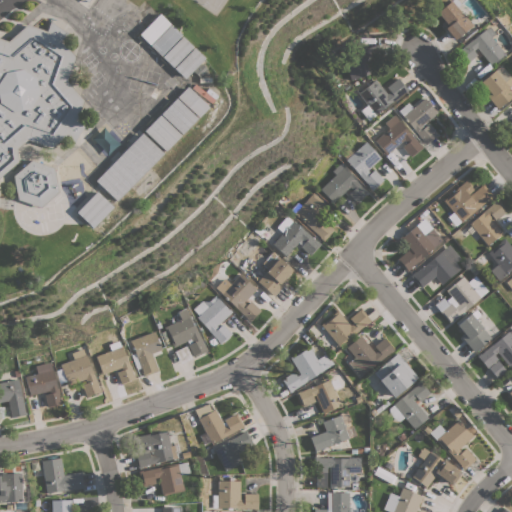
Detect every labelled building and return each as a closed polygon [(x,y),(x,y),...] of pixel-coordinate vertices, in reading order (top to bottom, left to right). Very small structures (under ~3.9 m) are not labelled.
[(454,39),(443,26),(446,24),(437,12),(451,0),(452,2),(454,0),(457,0),(460,4),(456,7),(471,25),(454,39)] [(159,13),(170,24),(149,45),(139,34),(159,13)] [(0,38),(8,41),(27,24),(46,31),(50,19),(57,26),(69,34),(64,44),(74,56),(66,81),(83,100),(76,119),(87,123),(80,131),(76,137),(74,143),(66,134),(51,148),(27,140),(16,149),(18,161),(0,176),(0,38)] [(171,24),(181,34),(160,56),(150,45),(171,24)] [(490,65),(476,48),(473,50),(477,55),(467,63),(457,51),(471,40),(472,40),(489,26),(495,34),(491,37),(505,53),(490,65)] [(182,36),(193,46),(172,67),(161,57),(182,36)] [(193,47),(204,57),(199,62),(206,69),(198,77),(191,71),(184,78),(173,68),(193,47)] [(344,56),(360,50),(366,48),(370,61),(366,62),(370,73),(351,80),(344,56)] [(510,77),(505,81),(510,86),(508,87),(511,91),(511,95),(497,109),(477,84),(494,70),(500,65),(510,77)] [(375,79),(387,94),(390,91),(386,87),(398,78),(408,90),(404,92),(391,102),(390,101),(374,114),(358,93),(375,79)] [(207,107),(197,117),(176,97),(186,86),(207,107)] [(196,118),(180,134),(159,114),(175,98),(196,118)] [(421,125),(423,127),(427,123),(437,135),(425,145),(422,142),(423,141),(412,128),(402,116),(403,115),(398,110),(408,102),(412,107),(424,98),(434,109),(437,112),(421,125)] [(385,155),(382,152),(383,151),(374,140),(389,128),(384,122),(394,114),(409,133),(410,132),(419,144),(420,143),(423,147),(411,157),(402,146),(406,143),(403,140),(385,155)] [(179,135),(164,151),(143,130),(159,115),(179,135)] [(162,153),(115,201),(94,180),(141,133),(162,153)] [(365,141),(380,157),(367,170),(370,173),(374,169),(383,179),(372,190),(368,186),(369,185),(359,175),(360,175),(346,160),(365,141)] [(58,191),(40,207),(17,199),(12,175),(22,167),(21,166),(24,163),(25,165),(31,160),(38,162),(38,160),(42,161),(41,163),(53,168),(58,191)] [(364,189),(365,189),(368,193),(366,195),(365,194),(359,200),(360,201),(358,203),(348,194),(353,190),(349,186),(333,202),(320,189),(336,174),(332,171),(339,164),(364,189)] [(492,196),(455,226),(447,216),(452,212),(443,200),(457,189),(456,188),(465,180),(468,184),(469,183),(471,186),(471,187),(473,189),(467,194),(468,195),(482,184),(492,196)] [(92,227),(76,212),(96,191),(112,207),(92,227)] [(325,203),(330,207),(317,221),(320,224),(323,220),(333,229),(323,241),(319,237),(294,213),(291,210),(298,202),(301,205),(313,192),(325,203)] [(474,229),(470,232),(467,228),(470,225),(469,223),(493,203),(492,202),(495,199),(506,212),(495,220),(491,216),(489,217),(503,233),(499,236),(487,245),(474,229)] [(282,232),(276,227),(286,216),(292,221),(293,220),(316,241),(316,240),(320,243),(310,255),(300,246),(304,241),(301,239),(285,256),(272,244),(282,232)] [(442,240),(422,256),(424,257),(417,262),(417,261),(410,267),(410,268),(406,271),(396,259),(408,250),(411,254),(413,253),(400,237),(403,234),(403,235),(424,218),(432,228),(442,240)] [(511,268),(498,280),(490,270),(497,264),(487,252),(500,242),(499,241),(504,238),(511,248),(511,268)] [(448,244),(460,258),(455,262),(460,268),(441,284),(434,276),(420,288),(410,276),(448,244)] [(251,275),(272,251),(292,269),(284,278),(287,281),(273,296),(251,275)] [(260,310),(249,322),(245,318),(246,317),(214,286),(223,277),(230,284),(240,273),(252,286),(253,285),(256,288),(243,302),(246,305),(250,300),(260,310)] [(487,291),(453,319),(454,320),(450,324),(434,304),(443,297),(445,300),(450,296),(445,290),(462,276),(467,282),(475,275),(487,291)] [(228,309),(229,309),(231,312),(219,323),(221,325),(222,324),(232,334),(228,337),(229,337),(223,342),(220,344),(217,341),(218,341),(207,329),(208,328),(197,317),(199,315),(193,309),(202,300),(208,307),(217,298),(228,309)] [(194,357),(187,345),(192,342),(190,338),(173,347),(171,344),(172,343),(164,327),(181,319),(178,312),(185,308),(189,315),(190,315),(192,319),(190,320),(193,325),(194,324),(205,347),(207,350),(194,357)] [(349,325),(352,323),(349,318),(360,308),(370,320),(338,346),(332,351),(319,336),(326,331),(320,325),(333,314),(332,313),(337,310),(349,325)] [(460,336),(463,334),(456,325),(470,313),(474,318),(484,311),(490,318),(481,326),(491,338),(473,352),(460,336)] [(511,363),(509,366),(497,352),(493,355),(497,359),(487,368),(476,356),(480,353),(481,353),(492,344),(508,331),(508,332),(511,328),(511,363)] [(154,331),(157,338),(158,338),(160,342),(158,343),(159,344),(160,344),(162,349),(152,353),(158,370),(143,376),(142,372),(143,372),(141,367),(136,369),(131,354),(135,352),(134,349),(133,350),(132,347),(133,347),(130,341),(154,331)] [(360,335),(374,353),(377,350),(374,346),(383,338),(393,350),(390,353),(390,352),(379,361),(379,360),(359,377),(347,362),(354,357),(346,347),(360,335)] [(174,351),(186,345),(192,358),(180,364),(174,351)] [(133,374),(135,379),(121,384),(116,372),(122,370),(121,367),(101,375),(100,371),(101,370),(96,356),(122,346),(133,374)] [(280,380),(293,371),(296,376),(300,374),(289,358),(292,356),(293,357),(308,347),(316,359),(326,353),(333,363),(306,381),(289,392),(280,380)] [(86,398),(81,385),(86,383),(85,379),(68,386),(66,381),(59,384),(56,371),(62,368),(60,365),(74,359),(71,353),(83,349),(93,374),(99,388),(101,392),(86,398)] [(397,353),(417,377),(393,397),(378,380),(379,379),(374,372),(397,353)] [(495,378),(488,369),(498,360),(506,369),(495,378)] [(51,361),(60,400),(61,400),(62,404),(47,408),(43,392),(29,396),(28,392),(29,392),(25,376),(37,373),(35,365),(51,361)] [(10,417),(7,400),(0,401),(0,382),(18,379),(21,396),(22,396),(25,412),(26,414),(10,417)] [(315,395),(312,396),(314,401),(302,407),(301,403),(300,403),(297,396),(296,392),(299,391),(300,391),(312,386),(329,379),(337,398),(340,405),(325,411),(326,413),(323,414),(315,395)] [(413,429),(403,416),(398,421),(395,420),(391,415),(389,412),(388,408),(393,404),(392,404),(416,385),(416,384),(419,381),(431,396),(418,406),(427,417),(413,429)] [(198,418),(199,418),(194,409),(208,404),(211,409),(214,408),(222,423),(224,421),(223,420),(237,413),(244,426),(240,428),(211,443),(198,418)] [(309,437),(325,431),(321,422),(340,415),(348,438),(331,444),(332,444),(317,450),(318,450),(314,451),(309,437)] [(463,469),(459,465),(460,465),(437,438),(435,440),(429,432),(439,424),(445,431),(458,420),(466,429),(471,425),(476,431),(472,434),(473,436),(458,448),(461,451),(465,448),(475,459),(463,469)] [(226,471),(213,449),(228,439),(229,440),(242,432),(241,432),(245,430),(244,428),(252,424),(254,428),(247,433),(253,443),(237,452),(242,462),(226,471)] [(167,436),(170,435),(171,440),(169,441),(169,442),(171,441),(172,445),(173,445),(176,457),(141,466),(141,467),(137,468),(130,438),(149,433),(149,435),(166,431),(167,436)] [(436,474),(425,488),(422,485),(411,476),(423,460),(417,455),(423,447),(429,452),(430,451),(442,460),(443,459),(460,472),(451,485),(436,474)] [(315,472),(313,472),(313,456),(317,457),(347,458),(347,457),(360,458),(360,473),(348,472),(348,486),(333,486),(333,488),(329,487),(329,466),(326,466),(326,472),(326,488),(315,487),(315,472)] [(41,460),(60,457),(63,475),(80,473),(83,488),(63,491),(63,490),(46,493),(41,460)] [(189,472),(180,474),(183,491),(166,494),(166,495),(162,496),(158,477),(154,478),(155,483),(141,486),(138,471),(142,470),(142,471),(177,463),(177,464),(187,461),(189,472)] [(394,475),(394,476),(396,477),(392,484),(390,482),(390,483),(373,474),(377,466),(394,475)] [(21,487),(27,486),(27,500),(6,501),(6,502),(0,502),(0,481),(2,481),(1,472),(5,472),(5,473),(20,472),(21,487)] [(240,481),(240,499),(244,499),(244,493),(258,493),(258,509),(253,509),(253,508),(238,508),(232,508),(232,509),(228,509),(228,508),(218,508),(218,507),(212,507),(212,495),(218,495),(218,480),(240,481)] [(389,492),(398,496),(402,487),(422,496),(415,511),(418,511),(420,509),(426,511),(389,511),(382,509),(389,492)] [(313,511),(313,509),(326,509),(326,511),(330,511),(330,492),(348,493),(348,490),(363,490),(363,494),(348,494),(348,511),(313,511)] [(70,499),(70,511),(51,511),(51,500),(70,499)]
